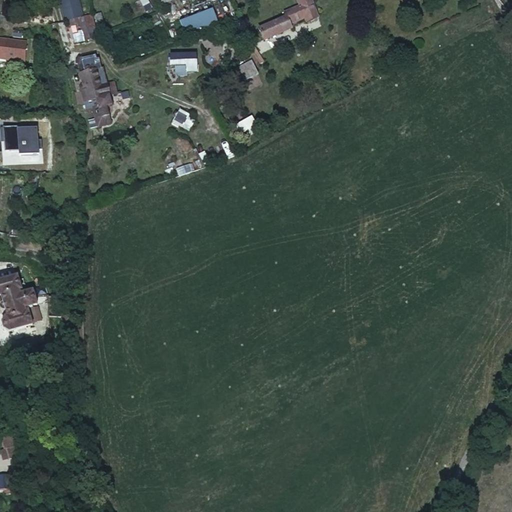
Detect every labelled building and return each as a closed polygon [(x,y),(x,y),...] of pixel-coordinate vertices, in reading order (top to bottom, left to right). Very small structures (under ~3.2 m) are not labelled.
[(50,0),(57,25),(79,19),(74,0),(50,0)] [(285,14),(287,20),(289,24),(305,17),(307,22),(319,16),(311,0),(298,0),(302,7),(285,14)] [(291,28),(289,24),(287,20),(261,31),(265,40),(291,28)] [(184,25),(178,27),(182,38),(206,28),(205,24),(187,31),(184,25)] [(239,24),(226,29),(229,35),(241,30),(239,24)] [(23,45),(0,43),(0,61),(22,63),(23,45)] [(255,56),(251,59),(257,67),(261,63),(255,56)] [(84,61),(68,66),(77,93),(80,92),(83,91),(86,101),(92,100),(90,96),(95,95),(93,88),(100,86),(97,77),(90,79),(84,61)] [(255,66),(240,71),(245,85),(260,79),(255,66)] [(37,125),(0,127),(0,139),(0,143),(7,142),(8,152),(18,151),(19,155),(40,153),(37,125)] [(149,179),(166,173),(163,164),(146,171),(149,179)] [(17,278),(0,283),(0,298),(1,298),(7,319),(4,320),(2,322),(2,325),(2,327),(4,331),(7,333),(9,334),(30,327),(27,313),(24,314),(24,313),(23,311),(25,310),(35,307),(31,293),(19,296),(18,294),(19,292),(21,291),(17,278)] [(14,459),(22,455),(17,445),(20,443),(13,432),(0,439),(0,444),(5,453),(10,450),(14,459)] [(0,494),(4,495),(10,494),(9,481),(0,481),(0,494)] [(24,503),(22,494),(10,494),(4,495),(5,504),(24,503)]
